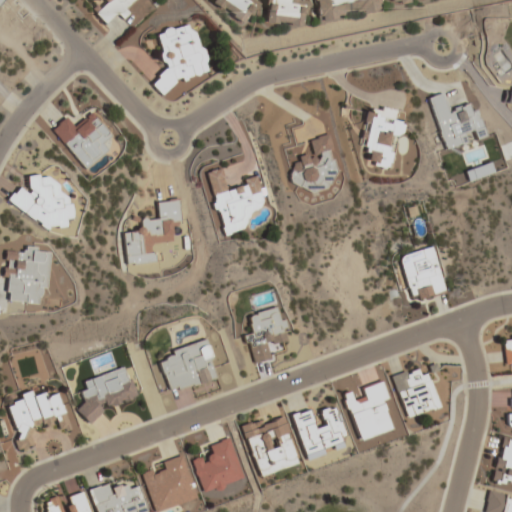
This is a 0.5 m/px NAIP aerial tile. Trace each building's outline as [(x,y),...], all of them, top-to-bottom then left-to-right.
[(97,0),(101,5),(93,11),(103,25),(138,0),(97,0)] [(242,23),(254,0),(213,0),(210,5),(242,23)] [(264,0),(262,24),(300,28),(302,0),(264,0)] [(312,0),(316,21),(380,12),(378,0),(312,0)] [(154,33),(164,74),(151,78),(153,89),(207,75),(194,22),(154,33)] [(426,98),(443,150),(465,142),(463,135),(471,132),(474,140),(483,137),(472,103),(447,111),(441,93),(426,98)] [(356,146),(366,147),(363,165),(390,168),(397,120),(391,120),(393,113),(361,108),(356,146)] [(110,136),(90,112),(72,126),(65,117),(50,129),(83,170),(108,150),(102,143),(110,136)] [(324,135),(307,139),(311,154),(286,161),(294,192),(337,181),(324,135)] [(248,228),(243,212),(262,206),(255,178),(224,187),(218,167),(203,171),(221,235),(248,228)] [(26,191),(38,191),(38,212),(52,211),(52,226),(64,226),(64,217),(69,217),(68,197),(57,198),(56,186),(48,186),(48,175),(26,176),(26,191)] [(120,232),(124,265),(153,262),(152,244),(171,242),(169,223),(179,222),(177,199),(154,202),(156,218),(138,220),(139,230),(120,232)] [(409,302),(443,293),(430,246),(396,255),(409,302)] [(45,251),(6,248),(2,302),(41,305),(45,251)] [(270,361),(266,341),(283,338),(277,307),(246,313),(249,334),(243,335),(249,365),(270,361)] [(511,362),(511,337),(501,339),(503,363),(511,362)] [(167,393),(216,378),(204,339),(162,352),(164,358),(157,360),(167,393)] [(134,398),(125,368),(101,375),(100,369),(83,374),(87,387),(78,390),(82,405),(76,407),(81,423),(103,417),(100,409),(134,398)] [(427,372),(416,375),(414,368),(390,375),(402,418),(437,408),(427,372)] [(358,388),(361,397),(352,400),(349,391),(340,394),(356,441),(392,429),(376,382),(358,388)] [(28,422),(52,417),(55,428),(65,426),(57,393),(43,397),(42,392),(4,400),(16,452),(34,448),(28,422)] [(308,409),(289,414),(302,458),(345,445),(334,406),(317,411),(321,425),(314,427),(308,409)] [(256,477),(298,464),(282,415),(240,428),(256,477)] [(243,480),(228,437),(207,444),(210,455),(190,461),(201,494),(243,480)] [(511,488),(511,440),(498,438),(490,485),(511,488)] [(157,511),(195,500),(181,454),(157,462),(159,467),(139,473),(151,511),(157,511)] [(88,489),(95,511),(143,511),(134,482),(108,491),(106,483),(88,489)] [(89,511),(83,491),(60,497),(60,495),(37,501),(39,511),(89,511)] [(511,511),(511,496),(486,491),(481,511),(511,511)]
